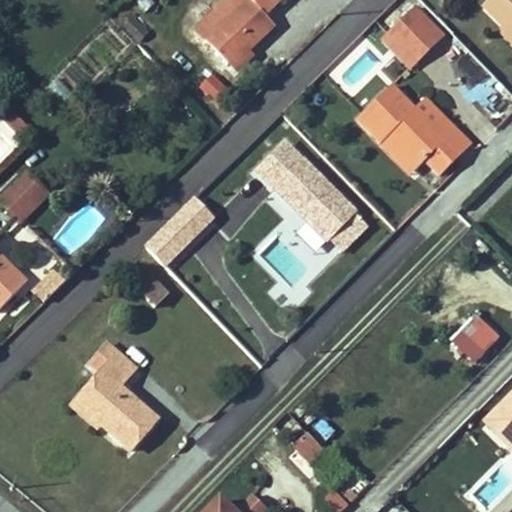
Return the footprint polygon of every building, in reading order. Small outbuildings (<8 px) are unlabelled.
[(252,48),(274,27),(246,0),(225,0),(206,19),(206,20),(194,32),(227,66),(245,49),(249,44),(252,48)] [(511,0),(492,0),(483,9),(503,28),(511,37),(511,0)] [(443,36),(416,8),(411,13),(438,40),(443,36)] [(438,40),(411,13),(382,42),(388,48),(393,42),(414,64),(438,40)] [(511,37),(503,28),(499,33),(511,45),(511,37)] [(414,64),(393,42),(388,48),(409,69),(414,64)] [(235,75),(253,57),(245,49),(227,66),(235,75)] [(212,104),(226,88),(209,73),(195,88),(212,104)] [(481,84),(471,99),(498,115),(507,100),(481,84)] [(432,130),(413,112),(390,87),(366,111),(376,122),(367,132),(380,145),(390,136),(396,142),(392,146),(416,170),(424,162),(438,176),(469,146),(443,120),(432,130)] [(443,120),(425,101),(413,112),(432,130),(443,120)] [(103,113),(93,103),(81,114),(92,124),(103,113)] [(367,132),(376,122),(366,111),(356,121),(367,132)] [(27,132),(8,113),(0,121),(19,140),(27,132)] [(100,132),(112,121),(103,113),(92,124),(100,132)] [(416,170),(392,146),(396,142),(390,136),(380,145),(410,176),(416,170)] [(354,214),(285,146),(258,173),(298,213),(302,209),(312,219),(308,223),(327,242),(328,241),(353,215),(354,214)] [(46,193),(55,184),(42,171),(33,181),(46,193)] [(0,204),(20,225),(49,196),(46,193),(33,181),(27,174),(0,200),(0,204)] [(164,267),(212,220),(193,201),(145,248),(164,267)] [(312,219),(302,209),(298,213),(308,223),(312,219)] [(340,253),(366,227),(353,215),(328,241),(340,253)] [(0,310),(25,285),(0,259),(0,310)] [(43,304),(64,283),(53,273),(33,293),(43,304)] [(166,296),(147,277),(136,289),(154,308),(166,296)] [(477,364),(500,341),(478,319),(455,343),(477,364)] [(130,452),(155,422),(118,390),(135,370),(107,345),(89,366),(99,375),(78,401),(101,421),(98,424),(100,426),(130,452)] [(511,393),(484,422),(511,450),(511,393)] [(101,421),(78,401),(70,409),(96,431),(100,426),(98,424),(101,421)] [(311,466),(325,453),(309,436),(295,449),(311,466)] [(488,507),(511,481),(511,479),(497,466),(472,493),(488,507)] [(267,511),(253,498),(239,511),(267,511)] [(234,511),(223,501),(212,511),(234,511)]
